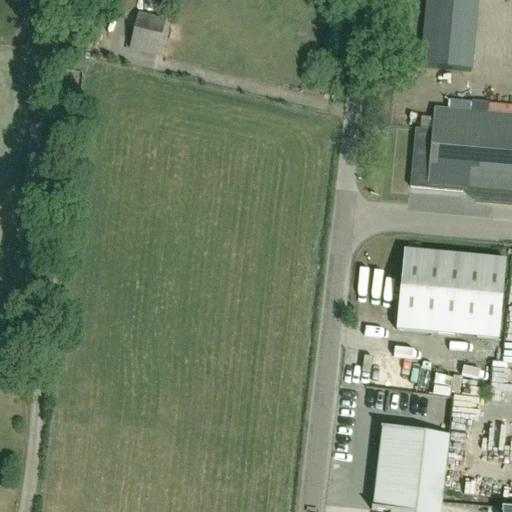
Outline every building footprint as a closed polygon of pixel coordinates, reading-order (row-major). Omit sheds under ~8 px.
[(462,73),(468,0),(426,0),(420,69),(462,73)] [(160,55),(168,20),(141,13),(133,48),(160,55)] [(415,132),(410,190),(466,195),(476,195),(476,203),(511,206),(511,116),(488,114),(471,112),(434,109),(432,133),(415,132)] [(498,342),(505,262),(404,254),(397,333),(498,342)] [(383,370),(362,371),(363,387),(383,386),(383,370)] [(415,371),(414,381),(390,379),(389,388),(435,393),(436,385),(429,384),(431,373),(415,371)] [(445,387),(465,387),(465,397),(474,397),(474,379),(465,379),(465,372),(445,372),(445,387)] [(440,511),(448,437),(380,430),(380,431),(381,431),(373,510),(371,510),(371,511),(372,511),(440,511)]
